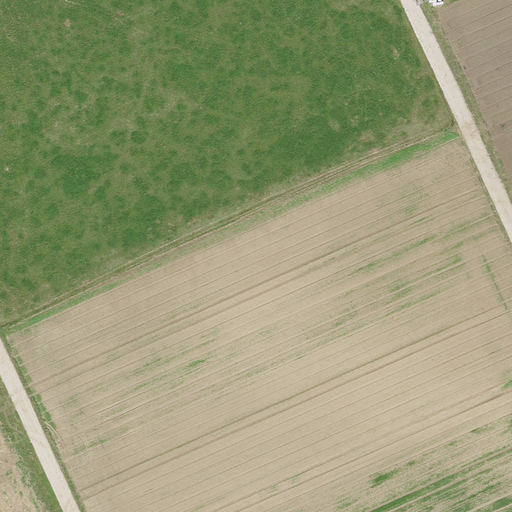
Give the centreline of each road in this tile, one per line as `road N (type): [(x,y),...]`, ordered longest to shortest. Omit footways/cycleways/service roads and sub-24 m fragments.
road 1 (track): [(511,236),(403,0)]
road 2 (track): [(67,511),(0,364)]
